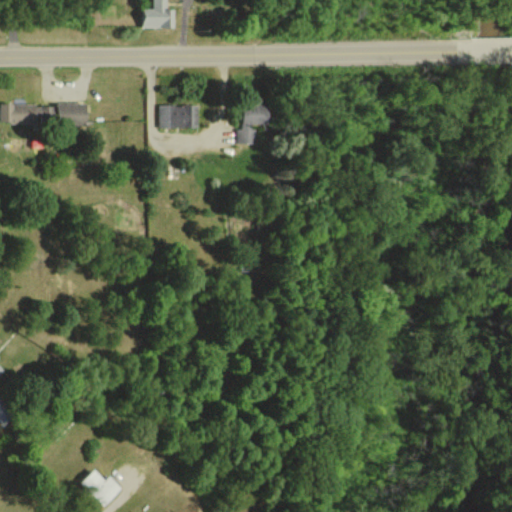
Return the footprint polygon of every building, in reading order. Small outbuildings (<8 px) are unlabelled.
[(165,0),(153,0),(153,9),(142,9),(141,27),(173,28),(174,9),(165,8),(165,0)] [(87,103),(0,102),(0,121),(87,123),(87,103)] [(197,126),(198,103),(158,103),(157,126),(197,126)] [(255,143),(255,124),(267,124),(268,105),(243,104),(242,127),(236,127),(235,142),(255,143)] [(0,421),(3,424),(16,409),(0,396),(0,421)] [(109,475),(105,479),(94,468),(80,483),(104,505),(121,486),(109,475)]
